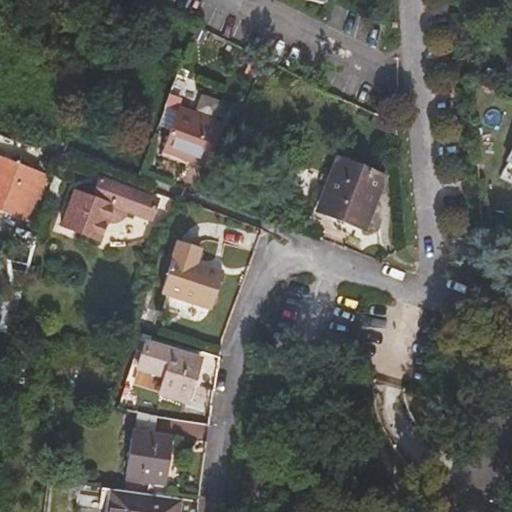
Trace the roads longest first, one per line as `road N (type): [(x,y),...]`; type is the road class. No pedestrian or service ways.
road 1 (residential): [(214,511),(238,344),(264,270),(278,256),(303,254),(437,293)]
road 2 (residential): [(437,293),(422,225),(403,0)]
